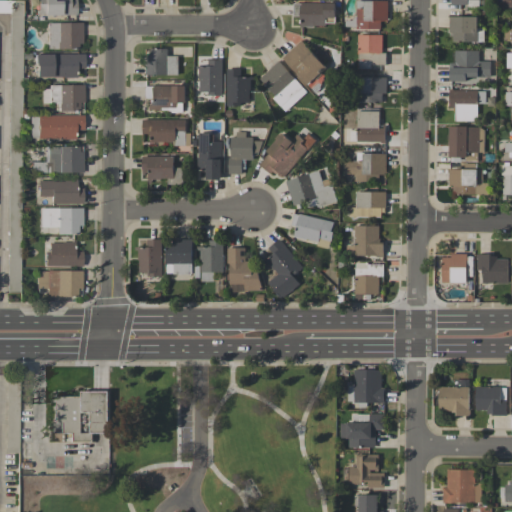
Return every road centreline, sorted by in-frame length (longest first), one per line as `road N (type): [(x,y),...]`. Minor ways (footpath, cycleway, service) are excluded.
road 1 (residential): [(416,0),(415,511)]
road 2 (residential): [(99,0),(111,29),(106,323)]
road 3 (primary): [(414,323),(106,323)]
road 4 (residential): [(1,292),(0,18)]
road 5 (primary): [(103,353),(306,350)]
road 6 (residential): [(252,211),(112,216)]
road 7 (residential): [(248,25),(111,29)]
